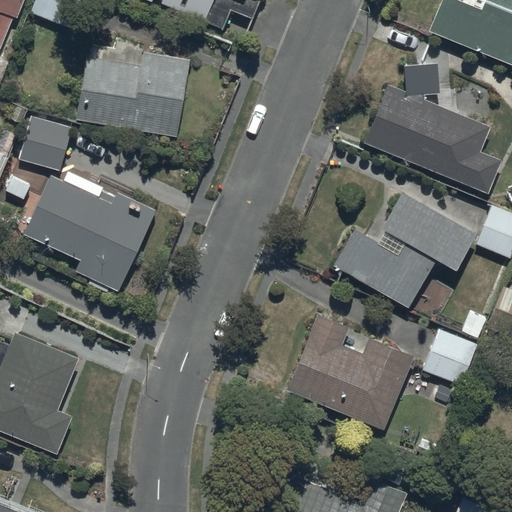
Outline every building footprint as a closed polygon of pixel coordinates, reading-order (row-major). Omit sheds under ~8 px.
[(0,0),(0,45),(13,13),(17,15),(22,0),(0,0)] [(78,0),(34,0),(31,10),(68,25),(78,0)] [(231,7),(251,15),(257,0),(161,0),(161,1),(222,27),(231,7)] [(440,0),(429,28),(511,61),(511,0),(484,0),(482,6),(465,0),(440,0)] [(76,117),(177,134),(190,57),(144,49),(141,64),(87,55),(76,117)] [(365,140),(488,190),(501,158),(479,150),(489,125),(388,83),(365,140)] [(20,156),(60,167),(71,125),(32,114),(20,156)] [(112,201),(52,173),(25,230),(82,257),(76,268),(118,288),(156,208),(118,190),(112,201)] [(30,183),(12,175),(6,188),(24,196),(30,183)] [(456,267),(476,231),(402,190),(382,225),(406,238),(398,251),(355,227),(334,264),(409,306),(437,257),(456,267)] [(511,211),(492,204),(476,242),(510,256),(511,251),(511,211)] [(511,326),(511,287),(503,284),(490,317),(511,326)] [(486,317),(470,310),(462,330),(478,336),(486,317)] [(287,388),(384,427),(414,354),(369,336),(363,351),(342,343),(349,326),(317,313),(287,388)] [(439,328),(423,368),(464,384),(479,343),(439,328)] [(78,360),(15,335),(0,372),(0,431),(57,455),(72,418),(57,412),(78,360)] [(262,511),(397,511),(406,491),(369,476),(360,500),(280,468),(262,511)] [(504,511),(462,496),(455,511),(504,511)] [(24,511),(0,502),(0,511),(24,511)]
